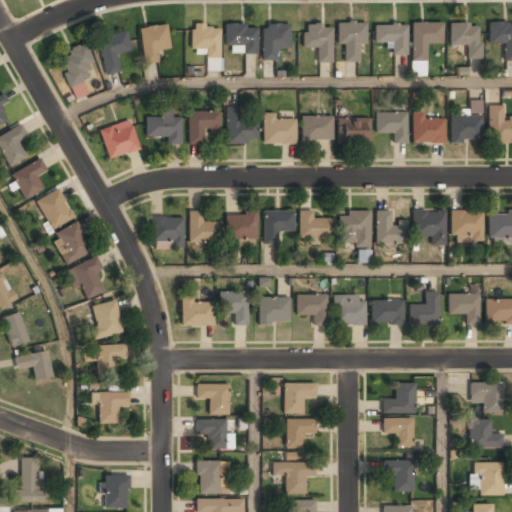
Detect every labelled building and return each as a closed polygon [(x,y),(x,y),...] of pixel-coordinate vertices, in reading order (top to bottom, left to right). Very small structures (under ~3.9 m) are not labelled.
[(363,44),(363,23),(335,23),(335,44),(342,44),(342,62),(357,62),(357,44),(363,44)] [(410,23),(410,75),(424,75),(424,44),(441,44),(440,23),(410,23)] [(511,23),(487,23),(487,44),(503,44),(502,62),(511,62),(511,23)] [(478,59),(478,24),(447,24),(447,45),(464,45),(464,59),(478,59)] [(138,29),(142,65),(158,63),(156,51),(168,49),(165,25),(138,29)] [(288,25),(261,25),(261,61),(274,61),(274,49),(288,49),(288,25)] [(301,48),(315,48),(316,63),(331,62),(330,25),(301,26),(301,48)] [(204,51),(205,70),(219,70),(218,26),(189,26),(189,51),(204,51)] [(225,26),(225,54),(255,54),(255,26),(225,26)] [(405,55),(405,26),(373,26),(373,44),(389,44),(389,55),(405,55)] [(119,71),(115,55),(130,51),(124,31),(95,39),(105,75),(119,71)] [(91,69),(84,46),(57,54),(71,99),(84,96),(80,83),(88,80),(85,71),(91,69)] [(393,63),(393,77),(404,77),(404,63),(393,63)] [(479,102),(468,101),(467,116),(448,115),(448,142),(479,142),(479,102)] [(486,142),(511,142),(511,119),(500,119),(500,106),(486,106),(486,142)] [(224,108),(225,144),(254,143),(254,121),(236,122),(236,108),(224,108)] [(218,112),(186,112),(186,145),(202,145),(202,134),(218,134),(218,112)] [(405,112),(373,112),(373,133),(392,133),(392,143),(405,143),(405,112)] [(442,142),(442,118),(422,118),(422,113),(411,113),(411,142),(442,142)] [(293,144),(293,119),(272,119),(272,114),(261,114),(261,144),(293,144)] [(330,116),(299,116),(299,142),(330,142),(330,116)] [(165,145),(179,145),(179,118),(165,119),(165,118),(145,118),(145,138),(165,137),(165,145)] [(368,143),(368,119),(336,119),(336,143),(368,143)] [(106,159),(137,151),(129,121),(98,129),(106,159)] [(0,133),(0,153),(4,165),(25,158),(19,142),(26,140),(21,126),(0,133)] [(18,189),(24,198),(43,188),(37,177),(46,172),(38,158),(5,176),(14,191),(18,189)] [(71,217),(57,189),(34,200),(49,229),(71,217)] [(311,219),(311,211),(297,211),(297,239),(330,239),(331,219),(311,219)] [(186,212),(186,243),(214,243),(214,223),(200,223),(200,212),(186,212)] [(276,233),(291,233),(291,212),(261,212),(261,245),(276,245),(276,233)] [(367,212),(337,212),(337,246),(367,246),(367,212)] [(373,212),(373,244),(402,244),(402,225),(389,225),(389,212),(373,212)] [(442,246),(442,212),(411,212),(411,238),(428,238),(428,246),(442,246)] [(480,212),(449,212),(449,243),(480,243),(480,212)] [(511,213),(486,213),(486,238),(511,238),(511,213)] [(224,214),(224,240),(236,240),(236,246),(254,246),(254,214),(224,214)] [(149,248),(181,248),(181,218),(149,218),(149,248)] [(90,249),(74,221),(49,236),(65,264),(90,249)] [(356,263),(369,263),(369,250),(356,250),(356,263)] [(72,288),(78,286),(84,300),(103,291),(94,273),(100,270),(93,256),(64,270),(72,288)] [(0,305),(14,298),(0,272),(0,305)] [(245,292),(217,292),(217,311),(231,311),(231,326),(245,326),(245,292)] [(423,293),(423,305),(407,305),(407,326),(437,326),(436,293),(423,293)] [(311,316),(311,326),(325,326),(325,295),(293,295),(293,316),(311,316)] [(476,295),(446,295),(446,315),(463,315),(463,325),(476,325),(476,295)] [(332,325),(363,325),(363,297),(332,297),(332,325)] [(287,298),(256,298),(256,324),(287,324),(287,298)] [(179,326),(211,326),(211,300),(179,300),(179,326)] [(511,324),(511,300),(483,300),(483,324),(511,324)] [(114,301),(87,307),(95,339),(121,333),(114,301)] [(369,324),(401,324),(401,301),(369,301),(369,324)] [(0,320),(10,347),(27,340),(16,311),(0,317),(0,320)] [(83,347),(83,361),(95,361),(95,374),(125,373),(124,345),(83,347)] [(50,378),(45,351),(13,357),(15,370),(30,367),(32,381),(50,378)] [(301,414),(301,398),(313,398),(313,383),(281,383),(281,414),(301,414)] [(499,383),(468,383),(468,403),(480,403),(480,413),(499,413),(499,383)] [(412,414),(412,384),(392,384),(392,400),(380,400),(380,414),(412,414)] [(226,415),(226,385),(194,385),(194,399),(206,399),(206,415),(226,415)] [(126,393),(89,393),(89,404),(97,404),(97,424),(116,424),(116,407),(126,407),(126,393)] [(283,450),(301,450),(301,434),(313,434),(313,419),(283,419),(283,450)] [(381,435),(392,435),(392,448),(411,448),(411,419),(381,419),(381,435)] [(194,420),(194,435),(205,435),(205,450),(224,450),(224,420),(194,420)] [(466,449),(500,449),(500,434),(488,434),(488,420),(467,420),(466,449)] [(19,490),(11,490),(11,502),(38,502),(38,459),(19,459),(19,490)] [(219,486),(227,487),(227,461),(219,461),(219,486)] [(392,492),(411,492),(411,461),(381,461),(381,474),(392,474),(392,492)] [(194,462),(195,494),(218,494),(217,462),(194,462)] [(312,463),(271,463),(271,475),(283,475),(283,494),(303,494),(303,477),(312,477),(312,463)] [(472,463),(472,495),(501,495),(501,463),(472,463)] [(101,508),(126,508),(126,476),(101,476),(101,508)] [(241,511),(241,500),(194,500),(194,511),(241,511)] [(313,511),(313,501),(285,501),(285,511),(313,511)] [(468,511),(490,511),(490,503),(468,503),(468,511)]
